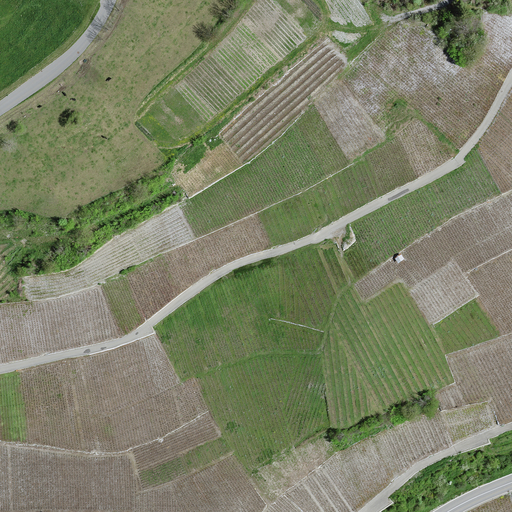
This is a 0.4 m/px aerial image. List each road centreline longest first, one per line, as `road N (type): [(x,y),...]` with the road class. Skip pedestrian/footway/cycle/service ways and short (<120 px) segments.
road 1 (residential): [(0,370),(121,343),(211,280),(328,234),(455,166),(511,80)]
road 2 (track): [(369,511),(425,465),(511,429)]
road 3 (unclassified): [(0,110),(84,43),(110,0)]
